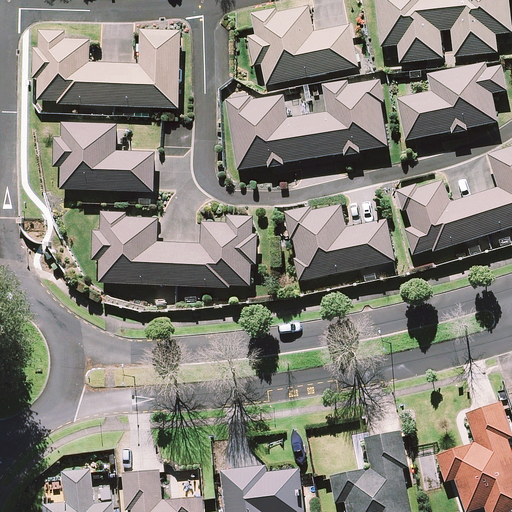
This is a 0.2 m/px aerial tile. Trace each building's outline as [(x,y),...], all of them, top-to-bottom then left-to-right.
[(377,0),(383,47),(401,45),(403,64),(441,60),(438,31),(456,29),(459,58),(497,53),(495,34),(511,32),(507,0),(377,0)] [(265,65),(269,85),(357,68),(349,29),(312,37),(307,11),(278,17),(277,12),(255,17),(260,39),(250,41),(255,67),(265,65)] [(38,79),(38,105),(179,107),(180,35),(142,35),(142,66),(89,65),(90,43),(65,43),(65,33),(39,33),(39,52),(35,52),(34,79),(38,79)] [(399,101),(407,140),(498,123),(492,94),(506,91),(502,69),(488,72),(487,68),(430,79),(433,95),(399,101)] [(251,99),(227,102),(238,170),(387,147),(377,83),(350,87),(349,84),(325,87),(329,115),(290,121),(286,98),(252,103),(251,99)] [(62,191),(153,192),(154,155),(115,154),(116,127),(65,126),(64,141),(59,141),(58,168),(63,168),(62,191)] [(416,257),(511,227),(511,151),(490,158),(500,192),(452,207),(445,184),(420,191),(419,188),(396,195),(402,214),(409,211),(414,228),(407,230),(416,257)] [(287,215),(301,282),(395,262),(387,223),(348,231),(343,208),(314,214),(313,210),(287,215)] [(102,261),(100,282),(230,289),(230,285),(250,286),(251,265),(257,265),(258,238),(253,238),(254,221),(230,220),(229,225),(203,224),(202,249),(158,246),(160,221),(127,219),(127,214),(104,213),(103,235),(95,234),(93,261),(102,261)] [(511,435),(511,431),(503,402),(468,414),(477,441),(439,454),(447,480),(457,477),(468,511),(486,505),(488,511),(511,511),(511,448),(508,437),(511,435)] [(409,465),(403,431),(366,438),(372,467),(332,474),(337,502),(347,500),(349,511),(412,511),(404,466),(409,465)] [(268,472),(267,466),(222,470),(226,511),(304,511),(300,469),(268,472)] [(161,470),(125,473),(128,510),(134,510),(133,511),(205,511),(204,497),(164,500),(161,470)] [(93,507),(90,473),(41,477),(44,511),(112,511),(112,505),(93,507)]
